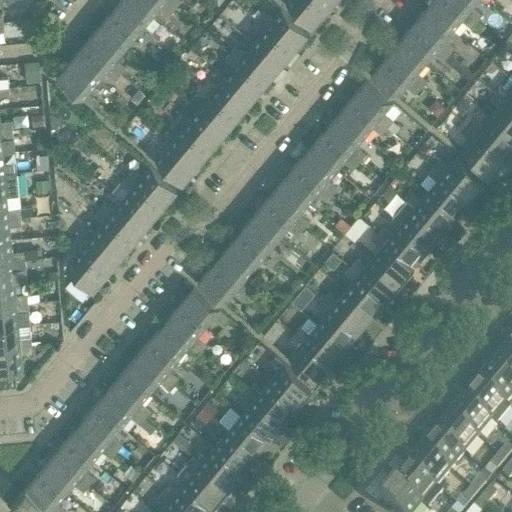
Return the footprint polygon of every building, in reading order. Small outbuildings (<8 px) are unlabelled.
[(153,15),(134,0),(119,0),(112,9),(148,39),(154,32),(144,25),(153,15)] [(176,6),(169,0),(134,0),(153,15),(161,5),(170,13),(176,6)] [(327,7),(318,0),(287,0),(286,3),(313,25),(327,7)] [(477,19),(453,0),(431,0),(427,6),(453,28),(462,18),(471,26),(477,19)] [(476,0),(453,0),(477,19),(482,13),(473,5),(476,0)] [(453,28),(427,6),(413,23),(448,53),(454,46),(445,38),(453,28)] [(293,48),(308,30),(281,8),(272,19),(263,11),(257,18),(293,48)] [(148,39),(112,9),(98,26),(125,48),(133,38),(142,46),(148,39)] [(293,48),(257,18),(252,25),(261,32),(252,43),(279,65),(293,48)] [(448,53),(413,23),(399,39),(425,62),(434,52),(443,59),(448,53)] [(125,48),(98,26),(84,42),(120,72),(126,65),(117,58),(125,48)] [(425,62),(399,39),(385,56),(421,86),(426,79),(417,71),(425,62)] [(120,72),(84,42),(70,59),(97,81),(105,71),(115,79),(120,72)] [(279,65),(252,43),(244,52),(235,44),(230,51),(265,81),(279,65)] [(265,81),(230,51),(224,58),(233,66),(225,76),(251,98),(265,81)] [(421,86),(385,56),(370,73),(397,96),(406,85),(415,92),(421,86)] [(97,81),(70,59),(56,76),(92,106),(98,99),(89,91),(97,81)] [(511,77),(509,75),(495,91),(511,105),(511,77)] [(251,98),(225,76),(217,85),(208,78),(202,85),(238,115),(251,98)] [(0,86),(9,86),(8,77),(0,77),(0,86)] [(384,112),(393,101),(366,79),(351,96),(387,126),(393,120),(384,112)] [(238,115),(202,85),(196,91),(206,99),(197,109),(224,131),(238,115)] [(0,94),(9,94),(9,86),(0,86),(0,94)] [(511,105),(495,91),(489,98),(499,106),(490,116),(511,133),(511,105)] [(387,126),(351,96),(338,113),(365,135),(373,126),(381,133),(387,126)] [(224,131),(197,109),(189,118),(180,111),(174,118),(210,148),(224,131)] [(365,135),(338,113),(324,129),(360,159),(365,153),(356,145),(365,135)] [(511,143),(511,133),(490,116),(482,125),(473,118),(467,124),(503,154),(511,143)] [(210,148),(174,118),(169,124),(178,132),(170,142),(196,164),(210,148)] [(0,129),(13,128),(12,119),(0,120),(0,129)] [(488,172),(503,154),(467,124),(462,131),(471,139),(462,150),(488,172)] [(15,150),(13,137),(13,128),(0,129),(0,151),(3,152),(3,151),(15,150)] [(360,159),(324,129),(310,146),(336,168),(345,158),(354,166),(360,159)] [(196,164),(170,142),(161,151),(152,144),(146,152),(182,181),(196,164)] [(336,168),(310,146),(296,162),(332,192),(337,186),(328,178),(336,168)] [(0,173),(16,172),(16,163),(4,164),(3,152),(0,151),(0,173)] [(469,195),(484,177),(457,155),(448,166),(439,158),(433,165),(469,195)] [(332,192),(296,162),(282,180),(308,202),(317,192),(326,199),(332,192)] [(162,206),(177,187),(150,165),(141,175),(132,168),(126,176),(162,206)] [(469,195),(433,165),(428,172),(437,179),(429,190),(455,212),(469,195)] [(18,193),(17,180),(16,172),(0,173),(0,195),(6,195),(6,194),(18,193)] [(162,206),(126,176),(121,181),(130,189),(122,199),(149,221),(162,206)] [(308,202),(282,180),(268,196),(304,226),(309,220),(300,212),(308,202)] [(389,184),(381,192),(389,199),(396,190),(389,184)] [(455,212),(429,190),(421,199),(411,191),(406,198),(442,228),(455,212)] [(8,208),(6,195),(0,195),(0,217),(20,215),(20,207),(8,208)] [(304,226),(268,196),(253,213),(280,236),(289,226),(298,233),(304,226)] [(442,228),(406,198),(393,214),(402,221),(401,223),(428,245),(442,228)] [(135,238),(149,221),(122,199),(114,209),(104,201),(99,208),(135,238)] [(121,254),(135,238),(99,208),(93,214),(102,222),(94,232),(121,254)] [(280,236),(253,213),(240,230),(276,260),(281,253),(272,245),(280,236)] [(0,238),(10,238),(9,225),(21,224),(20,215),(0,217),(0,238)] [(428,245),(401,223),(393,232),(384,225),(378,231),(414,261),(428,245)] [(276,260),(240,230),(226,246),(253,269),(261,259),(270,266),(276,260)] [(414,261),(378,231),(372,238),(381,246),(373,255),(400,278),(414,261)] [(121,254),(94,232),(86,242),(77,234),(71,241),(107,271),(121,254)] [(11,251),(10,238),(0,238),(0,260),(24,258),(23,250),(11,251)] [(107,271),(71,241),(65,248),(75,255),(66,266),(93,288),(107,271)] [(253,269),(226,246),(212,263),(248,293),(254,286),(244,278),(253,269)] [(400,278),(373,255),(365,265),(356,257),(349,266),(385,296),(400,278)] [(0,282),(26,280),(25,267),(24,258),(0,260),(0,282)] [(248,293),(212,263),(197,280),(224,303),(233,292),(242,300),(248,293)] [(385,296),(349,266),(345,271),(354,279),(345,290),(372,312),(385,296)] [(0,304),(28,302),(27,293),(15,294),(14,281),(26,280),(0,282),(0,304)] [(229,316),(193,286),(179,302),(206,324),(213,316),(222,323),(229,316)] [(372,312),(345,290),(337,300),(328,292),(322,299),(358,329),(372,312)] [(358,329),(322,299),(316,305),(325,313),(317,322),(344,345),(358,329)] [(0,326),(30,323),(28,302),(0,304),(0,326)] [(206,324),(179,302),(164,320),(200,350),(206,343),(197,335),(206,324)] [(200,350),(164,320),(151,336),(177,359),(185,349),(195,357),(200,350)] [(344,345),(317,322),(309,333),(300,325),(294,332),(330,362),(344,345)] [(0,347),(32,345),(30,323),(0,326),(0,347)] [(330,362),(294,332),(289,338),(298,346),(289,357),(316,379),(330,362)] [(177,359),(151,336),(137,353),(173,383),(178,376),(169,369),(177,359)] [(22,368),(21,355),(33,353),(32,345),(0,347),(0,385),(16,384),(15,369),(22,368)] [(511,352),(508,349),(494,366),(511,380),(511,352)] [(173,383),(137,353),(123,369),(150,391),(158,382),(167,390),(173,383)] [(311,384),(275,354),(269,362),(278,370),(270,380),(296,402),(311,384)] [(511,398),(511,380),(494,366),(479,383),(506,406),(511,398)] [(150,391),(123,369),(109,386),(145,416),(151,409),(141,402),(150,391)] [(296,402),(270,380),(262,389),(252,382),(247,388),(283,418),(296,402)] [(506,406),(479,383),(465,400),(492,423),(506,406)] [(145,416),(109,386),(95,403),(122,425),(130,415),(139,423),(145,416)] [(283,418),(247,388),(241,395),(250,403),(242,413),(269,435),(283,418)] [(492,423),(465,400),(451,416),(478,439),(492,423)] [(122,425),(95,403),(81,420),(117,450),(122,443),(113,436),(122,425)] [(269,435),(242,413),(234,422),(225,415),(219,422),(255,452),(269,435)] [(464,456),(478,439),(451,416),(437,433),(464,456)] [(117,450),(81,420),(67,437),(94,459),(102,449),(111,457),(117,450)] [(255,452),(219,422),(213,428),(223,436),(214,446),(241,469),(255,452)] [(464,456),(437,433),(424,450),(451,472),(464,456)] [(94,459),(67,437),(53,453),(89,483),(94,477),(85,469),(94,459)] [(241,469),(214,446),(206,456),(197,448),(191,455),(227,485),(241,469)] [(505,461),(511,453),(511,450),(507,446),(499,456),(505,461)] [(437,489),(451,472),(424,450),(410,466),(437,489)] [(89,483),(53,453),(39,470),(66,492),(74,482),(83,490),(89,483)] [(213,502),(227,485),(191,455),(177,472),(186,480),(213,502)] [(497,471),(505,461),(499,456),(491,466),(497,471)] [(443,494),(437,489),(410,466),(396,483),(422,506),(429,511),(443,494)] [(509,481),(511,476),(511,467),(510,466),(502,475),(509,481)] [(66,492),(39,470),(25,487),(54,511),(64,511),(67,510),(58,502),(66,492)] [(204,511),(213,502),(186,480),(178,490),(168,482),(163,489),(190,511),(204,511)] [(478,495),(486,485),(479,480),(471,489),(478,495)] [(395,511),(417,511),(422,506),(396,483),(381,500),(395,511)] [(54,511),(25,487),(11,504),(20,511),(54,511)] [(190,511),(163,489),(157,495),(166,503),(159,511),(190,511)] [(470,505),(478,495),(471,489),(463,499),(470,505)] [(489,504),(497,495),(490,489),(482,499),(489,504)] [(478,511),(482,511),(489,504),(482,499),(474,508),(478,511)]
